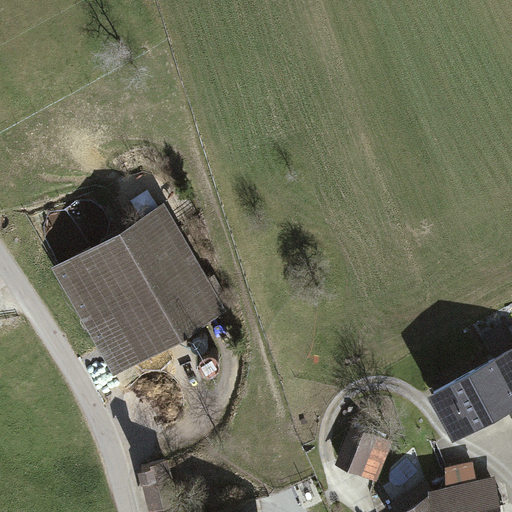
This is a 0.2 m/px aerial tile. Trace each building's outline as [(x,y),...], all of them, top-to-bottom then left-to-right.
[(56,271),(119,380),(230,316),(167,207),(56,271)] [(511,354),(433,398),(457,442),(511,412),(511,354)] [(376,485),(391,445),(350,430),(335,470),(376,485)] [(168,461),(139,467),(148,511),(164,511),(178,509),(168,461)] [(502,511),(498,484),(479,487),(475,466),(445,471),(449,492),(430,495),(425,487),(390,510),(391,511),(502,511)]
